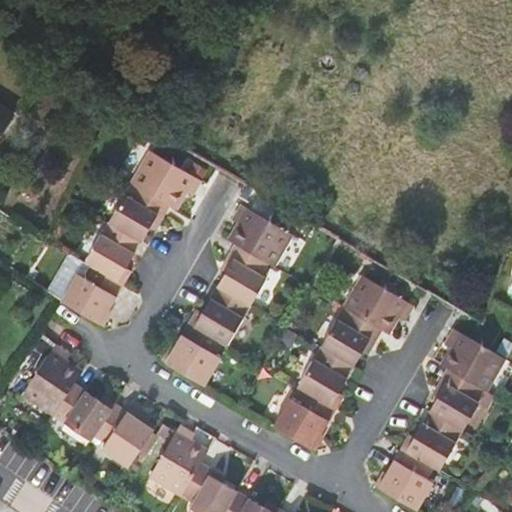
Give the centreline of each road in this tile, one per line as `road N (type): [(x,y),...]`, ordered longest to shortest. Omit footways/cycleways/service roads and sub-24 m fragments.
road 1 (residential): [(335,488),(121,360)]
road 2 (residential): [(335,488),(439,313)]
road 3 (residential): [(121,360),(225,189)]
